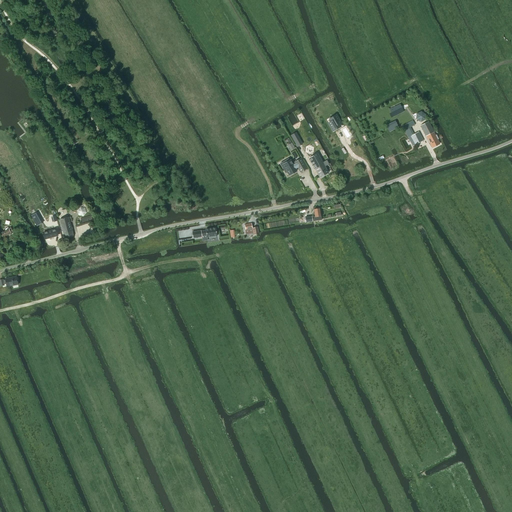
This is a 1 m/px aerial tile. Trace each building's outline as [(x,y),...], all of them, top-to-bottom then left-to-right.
[(393,115),(403,110),(400,104),(390,109),(393,115)] [(420,122),(425,120),(426,114),(421,111),(416,114),(416,119),(420,122)] [(337,115),(331,119),(332,121),(330,123),(334,130),(341,127),(339,124),(341,123),(337,115)] [(389,132),(398,127),(395,121),(386,126),(389,132)] [(413,121),(402,126),(404,130),(415,125),(413,121)] [(440,145),(434,132),(429,122),(420,126),(426,136),(433,149),(440,145)] [(418,131),(408,137),(413,146),(423,141),(418,131)] [(290,135),(297,147),(301,145),(294,133),(290,135)] [(305,147),(305,152),(309,155),(314,152),(314,147),(310,144),(305,147)] [(323,162),(317,153),(309,158),(320,177),(328,172),(325,166),(329,164),(326,160),(323,162)] [(283,164),(285,167),(283,169),(285,173),(288,172),(290,175),(296,171),(295,168),(297,167),(301,172),(307,169),(301,158),(295,162),(295,163),(293,165),(290,160),(290,161),(288,159),(283,162),(284,164),(283,164)] [(83,216),(86,212),(85,208),(80,207),(77,211),(79,215),(83,216)] [(306,218),(306,222),(312,221),(322,220),(320,208),(314,209),(315,216),(312,216),(312,217),(306,218)] [(31,214),(38,225),(42,222),(36,211),(31,214)] [(65,238),(73,235),(68,217),(60,219),(65,238)] [(252,228),(251,223),(244,225),(246,233),(253,232),(254,235),(259,234),(257,227),(252,228)] [(201,231),(192,232),(193,238),(202,237),(202,236),(206,235),(207,237),(209,237),(209,238),(215,237),(215,236),(217,236),(216,228),(206,229),(206,231),(201,232),(201,231)] [(0,234),(0,236),(1,239),(11,233),(8,229),(0,233),(1,234),(0,234)] [(45,239),(57,235),(56,229),(43,232),(45,239)] [(18,284),(16,277),(5,279),(5,280),(3,280),(3,279),(0,279),(0,284),(0,286),(4,285),(3,283),(6,283),(7,287),(18,284)]
